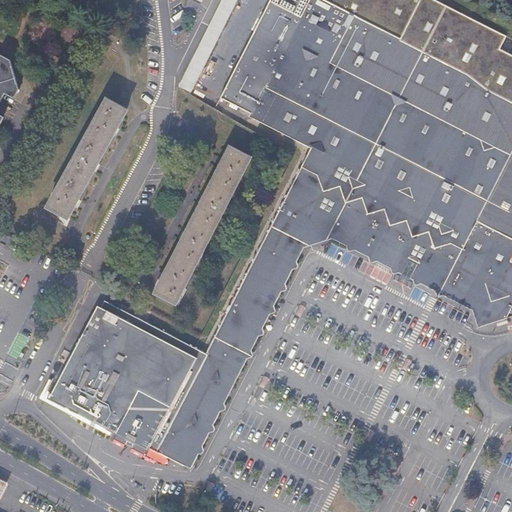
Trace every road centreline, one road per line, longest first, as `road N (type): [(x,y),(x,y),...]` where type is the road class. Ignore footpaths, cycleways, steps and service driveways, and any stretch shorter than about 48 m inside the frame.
road 1 (primary): [(134,509),(18,402)]
road 2 (residential): [(18,402),(86,272)]
road 3 (primary): [(104,492),(0,427)]
